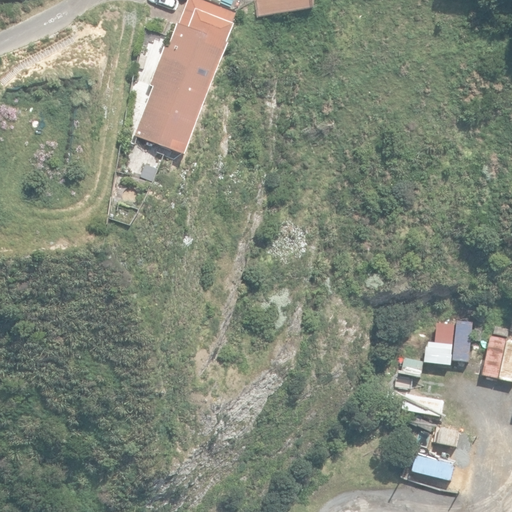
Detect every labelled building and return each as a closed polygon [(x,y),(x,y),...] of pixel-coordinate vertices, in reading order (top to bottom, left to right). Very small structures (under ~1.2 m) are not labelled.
[(136,136),(187,156),(230,44),(229,43),(236,25),(234,24),(239,13),(204,0),(189,0),(180,26),(178,25),(169,49),(167,48),(152,86),(155,87),(136,136)] [(411,313),(407,336),(418,338),(422,315),(411,313)] [(403,351),(396,363),(420,377),(427,365),(403,351)] [(391,379),(385,393),(407,402),(412,388),(391,379)] [(415,411),(437,420),(442,403),(422,395),(415,411)] [(426,454),(433,433),(418,428),(411,449),(426,454)]
